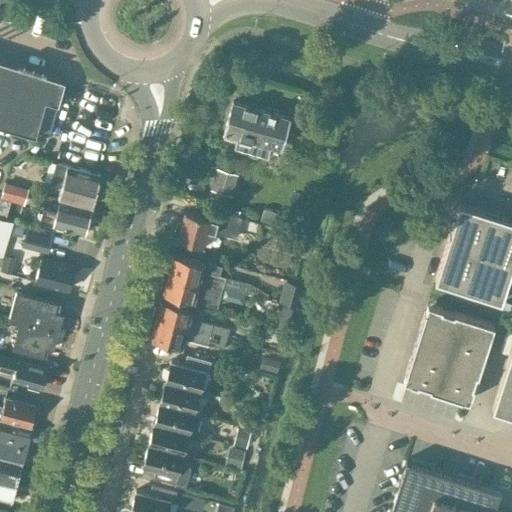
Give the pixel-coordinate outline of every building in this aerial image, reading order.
[(0,124),(35,134),(45,98),(58,102),(58,101),(64,79),(0,59),(0,124)] [(224,131),(225,131),(223,135),(236,139),(234,146),(267,155),(270,144),(279,147),(288,116),(233,100),(224,131)] [(100,173),(56,160),(50,183),(61,187),(58,197),(91,206),(100,173)] [(29,188),(6,182),(2,198),(25,205),(29,188)] [(90,210),(60,202),(58,209),(43,205),(39,220),(84,233),(90,210)] [(511,266),(511,218),(459,202),(434,279),(501,300),(511,266)] [(216,209),(214,218),(185,210),(181,222),(179,222),(176,223),(174,231),(176,234),(178,235),(177,237),(203,244),(207,229),(236,236),(242,216),(216,209)] [(27,225),(22,246),(48,252),(54,231),(27,225)] [(167,261),(164,272),(222,287),(225,288),(238,292),(241,281),(225,277),(226,276),(219,274),(221,266),(204,261),(173,253),(171,260),(170,260),(167,261)] [(35,280),(62,287),(68,289),(69,286),(72,284),(74,278),(72,275),(75,265),(41,256),(35,280)] [(164,272),(161,281),(164,284),(165,284),(163,292),(194,300),(217,306),(222,287),(164,272)] [(15,290),(9,315),(13,316),(12,318),(18,320),(19,318),(56,328),(57,326),(59,324),(61,317),(60,314),(61,312),(56,310),(58,301),(20,291),(15,290)] [(154,307),(151,318),(226,338),(229,328),(213,323),(190,316),(192,307),(161,299),(159,306),(158,306),(154,307)] [(405,372),(402,379),(410,381),(418,384),(418,382),(429,386),(429,388),(461,398),(469,400),(471,393),(494,323),(435,304),(427,302),(425,309),(405,372)] [(56,330),(56,328),(19,318),(18,320),(12,343),(45,352),(47,343),(52,344),(52,342),(55,340),(57,332),(56,330)] [(226,338),(151,318),(149,328),(151,330),(152,330),(150,338),(181,346),(184,337),(207,343),(208,343),(224,347),(226,338)] [(511,344),(492,408),(511,414),(511,344)] [(48,367),(0,353),(0,365),(14,370),(12,378),(42,386),(48,367)] [(165,380),(200,389),(200,388),(205,369),(208,370),(211,359),(186,353),(184,362),(171,359),(165,380)] [(165,380),(160,401),(195,410),(199,395),(209,397),(210,390),(200,388),(200,389),(165,380)] [(2,404),(0,403),(0,416),(30,424),(32,417),(36,418),(38,408),(35,407),(35,404),(5,397),(2,404)] [(160,401),(154,423),(188,432),(187,436),(196,438),(198,429),(203,412),(195,410),(160,401)] [(0,438),(26,446),(31,429),(0,420),(0,438)] [(154,423),(148,443),(183,453),(187,436),(188,432),(154,423)] [(198,429),(196,438),(202,440),(205,431),(198,429)] [(26,446),(0,438),(0,456),(21,462),(26,446)] [(148,443),(142,464),(156,468),(153,478),(177,484),(186,487),(191,467),(188,463),(190,455),(183,453),(148,443)] [(406,458),(389,511),(492,511),(493,511),(494,507),(500,489),(481,482),(406,458)] [(0,479),(16,484),(20,467),(0,461),(0,479)] [(16,484),(0,479),(0,497),(11,500),(16,484)] [(136,489),(130,511),(135,511),(166,511),(170,499),(173,500),(176,489),(152,483),(149,492),(136,489)]
